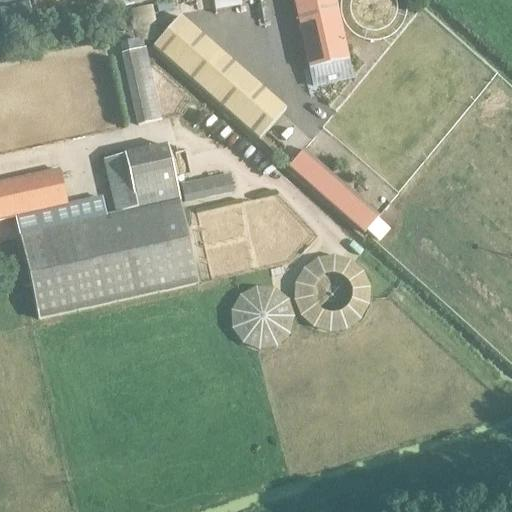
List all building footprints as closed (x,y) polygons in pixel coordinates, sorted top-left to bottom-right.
[(95,0),(98,12),(150,0),(95,0)] [(335,0),(292,0),(309,72),(350,62),(335,0)] [(36,37),(28,1),(0,7),(0,14),(7,44),(36,37)] [(150,5),(132,9),(139,40),(156,36),(150,5)] [(179,18),(151,50),(258,143),(285,112),(179,18)] [(143,50),(120,55),(136,128),(159,123),(143,50)] [(0,220),(15,217),(27,271),(20,272),(24,289),(30,288),(38,320),(198,285),(180,202),(167,144),(103,158),(116,217),(110,218),(110,217),(106,218),(101,198),(67,206),(59,171),(0,183),(0,220)] [(365,234),(379,217),(304,151),(289,168),(365,234)] [(181,188),(185,205),(234,194),(230,177),(181,188)] [(367,328),(371,263),(302,258),(298,324),(367,328)] [(300,334),(276,282),(225,305),(248,357),(300,334)]
